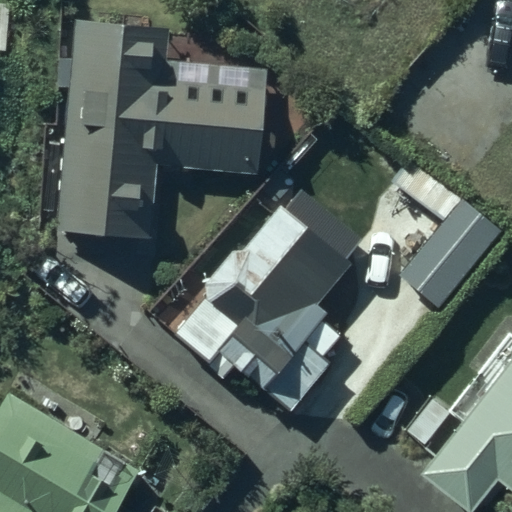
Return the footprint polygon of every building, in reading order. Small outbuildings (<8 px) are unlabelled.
[(140,247),(146,174),(247,182),(255,79),(155,71),(159,36),(67,27),(48,239),(140,247)] [(511,125),(471,172),(511,207),(511,125)] [(437,220),(457,197),(406,156),(387,179),(437,220)] [(496,237),(457,204),(391,283),(430,315),(496,237)] [(285,419),(321,371),(312,364),(328,340),(305,324),(342,274),(269,219),(236,263),(227,254),(185,297),(200,311),(172,347),(246,402),(252,394),(285,419)] [(511,373),(414,492),(439,511),(481,511),(496,495),(511,507),(511,373)] [(108,511),(130,475),(3,402),(0,407),(0,511),(108,511)]
